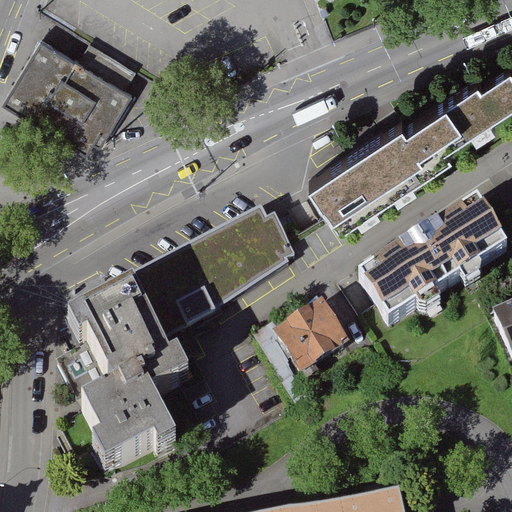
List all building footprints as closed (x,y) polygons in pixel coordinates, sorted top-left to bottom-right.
[(43,41),(5,105),(91,156),(98,144),(106,149),(137,97),(43,41)] [(403,118),(307,181),(340,231),(451,159),(445,149),(511,105),(511,66),(510,64),(479,84),(476,78),(406,124),(403,118)] [(511,246),(486,206),(368,283),(399,330),(511,256),(511,246)] [(84,320),(69,327),(82,351),(91,346),(119,397),(88,413),(106,446),(94,453),(108,479),(157,452),(161,460),(181,450),(155,402),(192,382),(180,360),(173,364),(160,338),(208,312),(206,307),(282,267),(280,264),(291,258),(271,220),(263,224),(257,212),(121,284),(127,296),(84,320)] [(511,307),(496,314),(511,352),(511,307)] [(331,308),(281,338),(308,381),(357,351),(331,308)] [(410,511),(409,502),(361,511),(410,511)]
